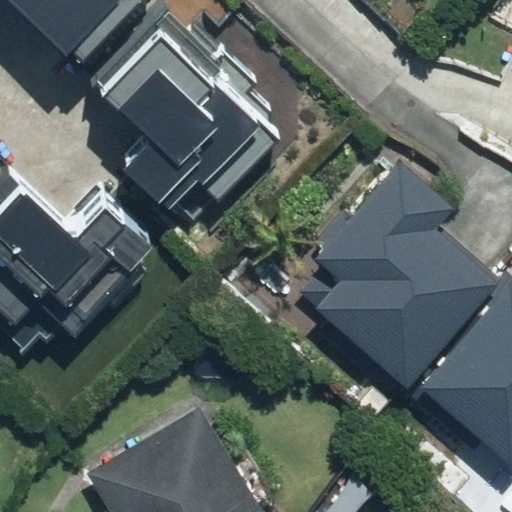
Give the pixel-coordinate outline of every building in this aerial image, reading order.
[(106,0),(43,0),(76,31),(106,0)] [(162,112),(131,148),(234,237),(313,146),(220,66),(230,55),(175,7),(118,74),(162,112)] [(460,186),(407,143),(318,238),(330,249),(304,277),(292,265),(254,307),(311,360),(333,336),(392,390),(410,371),(417,364),(506,267),(441,207),(460,186)] [(30,165),(26,170),(0,199),(0,297),(3,301),(0,304),(0,322),(23,343),(39,326),(52,338),(71,316),(81,325),(103,300),(82,281),(116,243),(135,260),(162,231),(113,188),(88,216),(30,165)] [(511,267),(421,367),(511,447),(511,267)] [(275,511),(204,390),(87,458),(118,511),(275,511)] [(358,465),(315,511),(353,511),(377,479),(358,465)]
